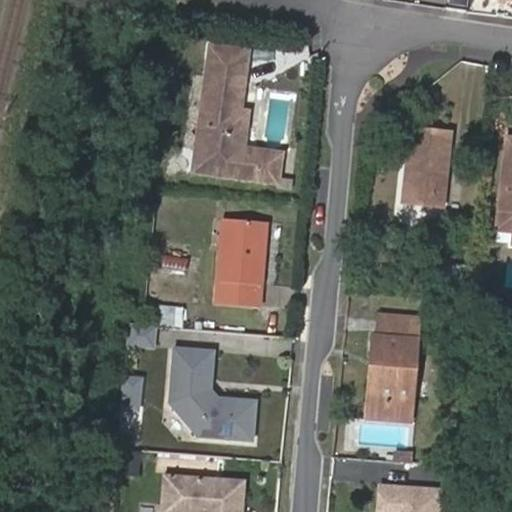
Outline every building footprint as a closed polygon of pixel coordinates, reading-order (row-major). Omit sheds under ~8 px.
[(245,151),(250,112),(242,111),(251,51),(212,46),(194,172),(275,184),(280,157),(245,151)] [(403,202),(442,206),(450,133),(411,128),(403,202)] [(511,226),(511,234),(511,235),(511,143),(506,142),(498,225),(511,226)] [(216,303),(258,307),(264,223),(224,220),(216,303)] [(497,234),(511,235),(511,234),(511,226),(498,225),(497,234)] [(152,326),(178,327),(179,305),(152,305),(152,326)] [(376,404),(413,407),(420,318),(380,315),(379,337),(373,336),(371,357),(379,358),(376,404)] [(128,324),(126,347),(156,350),(158,326),(128,324)] [(253,438),(257,398),(219,394),(207,379),(213,374),(216,348),(176,345),(171,399),(199,433),(253,438)] [(411,422),(413,407),(376,404),(379,358),(371,357),(366,418),(411,422)] [(142,447),(143,376),(120,376),(118,446),(142,447)] [(397,451),(396,461),(411,462),(412,452),(397,451)] [(176,467),(166,466),(162,507),(202,511),(203,498),(173,495),(176,467)] [(242,511),(246,474),(176,467),(173,495),(203,498),(202,511),(201,511),(242,511)] [(439,511),(441,490),(383,486),(381,511),(439,511)]
